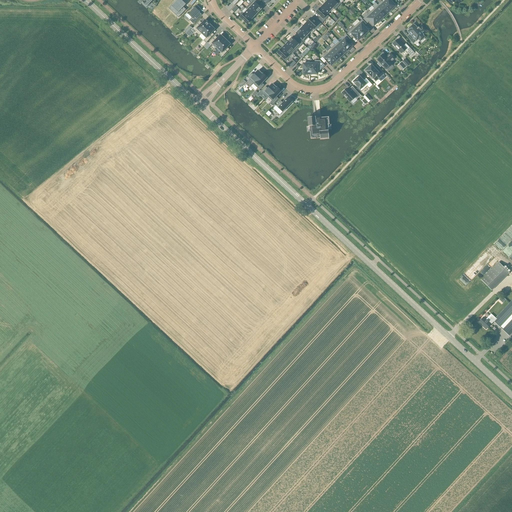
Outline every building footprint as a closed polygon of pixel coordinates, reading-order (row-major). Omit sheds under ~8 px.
[(186,5),(179,0),(176,0),(170,7),(178,13),(177,15),(176,16),(178,18),(185,10),(183,8),(186,5)] [(259,3),(256,0),(253,0),(249,5),(250,7),(257,13),(261,9),(257,5),(259,3)] [(333,0),(327,0),(326,2),(333,8),(335,10),(341,3),(337,0),(336,0),(335,1),(333,0)] [(384,3),(392,11),(392,10),(393,9),(393,8),(395,6),(391,1),(392,0),(385,0),(386,1),(384,3)] [(382,1),(378,5),(387,14),(388,13),(389,13),(390,12),(391,12),(391,11),(392,11),(384,3),(383,3),(382,1)] [(330,11),(333,8),(326,2),(323,5),(330,11)] [(196,5),(187,15),(190,18),(188,20),(192,24),(201,14),(200,13),(200,12),(199,11),(201,9),(196,5)] [(330,11),(323,5),(320,8),(327,14),(330,11)] [(374,8),(383,17),(386,14),(378,5),(374,8)] [(257,13),(250,7),(247,10),(254,17),(257,13)] [(329,16),(327,14),(320,8),(316,13),(320,17),(318,19),(322,23),(329,16)] [(371,12),(380,22),(381,21),(381,20),(381,19),(383,17),(374,8),(371,12)] [(254,17),(247,10),(244,13),(251,20),(254,17)] [(251,20),(244,13),(242,12),(238,16),(247,24),(251,20)] [(380,22),(371,12),(363,19),(367,23),(370,21),(374,26),(376,23),(377,23),(378,23),(379,22),(380,22)] [(306,23),(313,29),(315,31),(321,24),(317,20),(315,22),(311,18),(306,23)] [(206,21),(205,20),(200,26),(197,24),(191,30),(194,33),(196,31),(200,35),(211,24),(207,20),(206,21)] [(355,27),(364,37),(365,36),(365,35),(365,34),(366,33),(368,31),(364,27),(366,24),(362,20),(355,27)] [(310,32),(313,29),(306,23),(303,26),(310,32)] [(209,35),(214,29),(213,28),(214,28),(211,24),(200,35),(202,34),(206,38),(204,39),(207,42),(212,37),(209,35)] [(410,34),(407,37),(413,43),(418,39),(420,41),(424,37),(422,35),(427,31),(422,26),(419,28),(418,27),(417,29),(414,26),(413,25),(409,29),(410,30),(408,32),(410,34)] [(300,29),(307,36),(310,32),(303,26),(300,29)] [(364,37),(355,27),(347,34),(351,38),(354,36),(358,40),(360,38),(361,38),(362,38),(363,37),(364,37)] [(300,38),(298,40),(303,44),(309,37),(307,36),(300,29),(296,33),(300,38)] [(221,36),(220,35),(215,41),(213,38),(208,43),(211,46),(213,44),(217,48),(226,39),(222,35),(221,36)] [(340,43),(348,52),(348,51),(349,51),(349,50),(349,49),(350,48),(352,46),(348,41),(350,39),(346,35),(343,37),(344,38),(340,43)] [(292,38),(287,42),(296,51),(303,44),(298,40),(296,42),(292,38)] [(223,57),(227,52),(225,50),(230,44),(229,43),(230,42),(226,39),(217,48),(222,52),(220,54),(223,57)] [(398,39),(392,44),(401,54),(405,50),(411,57),(414,53),(406,44),(404,45),(398,39)] [(335,45),(343,54),(345,53),(346,53),(346,52),(347,52),(348,52),(340,43),(339,41),(335,45)] [(287,42),(284,46),(293,54),(296,51),(287,42)] [(331,48),(340,58),(343,54),(335,45),(331,48)] [(284,46),(282,49),(290,57),(293,54),(284,46)] [(327,52),(337,62),(337,61),(338,60),(338,59),(340,58),(331,48),(327,52)] [(286,61),(290,57),(282,49),(277,53),(286,61)] [(337,62),(327,52),(320,59),(324,63),(327,61),(331,66),(333,63),(334,63),(335,63),(336,62),(337,62)] [(383,53),(376,60),(386,70),(393,64),(391,62),(395,58),(390,53),(386,57),(383,53)] [(315,62),(310,62),(310,64),(310,75),(311,75),(312,75),(313,74),(314,74),(317,74),(317,71),(318,71),(319,71),(320,71),(325,66),(320,61),(315,61),(315,62)] [(371,64),(364,70),(373,80),(376,82),(384,75),(383,74),(384,74),(376,65),(374,67),(371,64)] [(251,73),(247,78),(253,84),(262,74),(258,70),(253,75),(251,73)] [(253,84),(257,88),(260,90),(264,85),(262,84),(268,78),(263,73),(262,74),(253,84)] [(359,77),(353,82),(360,89),(362,91),(367,86),(369,88),(372,85),(366,79),(363,81),(359,77)] [(266,87),(261,91),(268,97),(276,87),(272,83),(268,88),(266,87)] [(348,88),(341,94),(350,103),(355,98),(357,99),(361,96),(352,86),(349,89),(348,88)] [(276,87),(268,97),(272,101),(270,102),(273,105),(278,99),(276,97),(282,91),(277,87),(276,87)] [(281,100),(274,108),(277,110),(280,107),(284,111),(293,101),(288,96),(283,102),(281,100)] [(320,118),(316,118),(316,117),(315,117),(307,118),(308,127),(309,127),(310,140),(320,139),(320,140),(330,139),(329,125),(330,125),(329,117),(321,118),(320,118)] [(498,262),(480,280),(491,291),(509,273),(498,262)] [(483,317),(482,319),(479,322),(486,329),(491,324),(491,325),(494,322),(509,336),(511,332),(511,300),(496,318),(491,314),(486,320),(483,317)] [(492,313),(498,307),(495,304),(489,310),(492,313)]
